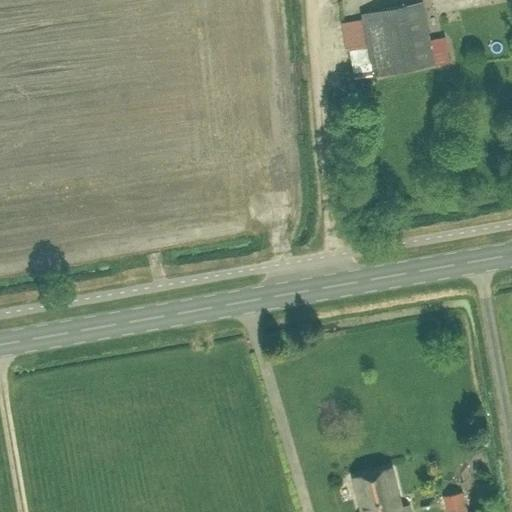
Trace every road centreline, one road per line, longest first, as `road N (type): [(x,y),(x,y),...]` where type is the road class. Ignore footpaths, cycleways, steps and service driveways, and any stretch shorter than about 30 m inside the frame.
road 1 (secondary): [(0,344),(511,254)]
road 2 (track): [(333,255),(315,0)]
